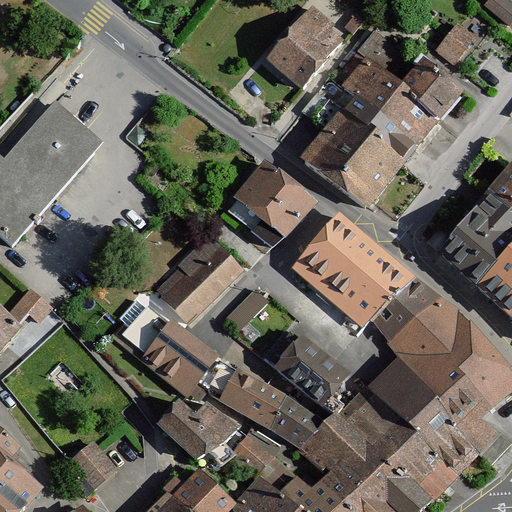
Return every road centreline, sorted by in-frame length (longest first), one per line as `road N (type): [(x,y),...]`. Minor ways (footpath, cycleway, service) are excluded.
road 1 (residential): [(396,248),(71,0)]
road 2 (residential): [(511,99),(396,248)]
road 3 (residential): [(511,354),(396,248)]
road 4 (unknown): [(76,502),(0,407)]
